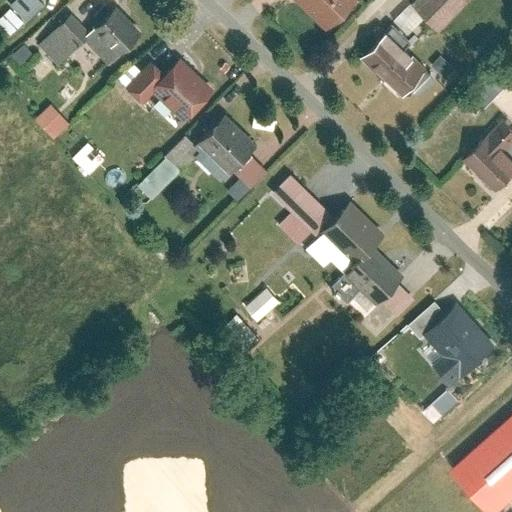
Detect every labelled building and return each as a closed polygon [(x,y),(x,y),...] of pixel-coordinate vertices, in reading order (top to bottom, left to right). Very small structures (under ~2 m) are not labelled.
[(18,0),(6,13),(21,28),(41,7),(32,0),(18,0)] [(291,0),(321,29),(349,0),(291,0)] [(416,0),(410,8),(434,30),(460,0),(416,0)] [(79,38),(105,65),(136,36),(110,8),(79,38)] [(55,19),(33,45),(53,62),(75,36),(55,19)] [(401,87),(415,100),(430,83),(417,71),(422,65),(383,30),(356,61),(394,95),(401,87)] [(511,39),(464,91),(481,107),(511,72),(511,39)] [(148,92),(177,120),(205,91),(171,58),(154,74),(144,65),(119,90),(134,105),(148,92)] [(48,137),(65,121),(46,101),(29,117),(48,137)] [(214,121),(193,143),(224,174),(246,151),(214,121)] [(483,150),(466,170),(494,194),(511,173),(511,164),(502,156),(511,144),(511,135),(498,123),(478,146),(483,150)] [(178,138),(158,160),(174,175),(194,153),(178,138)] [(81,143),(67,158),(85,175),(99,161),(81,143)] [(226,175),(246,192),(264,171),(244,154),(226,175)] [(345,265),(326,285),(346,303),(361,287),(373,299),(395,276),(367,250),(379,238),(345,205),(335,216),(289,172),(270,193),(345,265)] [(392,282),(377,299),(396,315),(411,298),(392,282)] [(238,305),(251,320),(274,300),(261,285),(238,305)] [(412,332),(438,307),(429,298),(403,322),(412,332)] [(496,346),(455,300),(423,329),(445,353),(435,363),(450,380),(461,370),(464,374),(496,346)] [(230,311),(210,331),(231,353),(251,333),(230,311)] [(439,413),(455,399),(443,384),(427,398),(439,413)] [(511,415),(452,470),(490,511),(493,511),(511,495),(511,415)]
